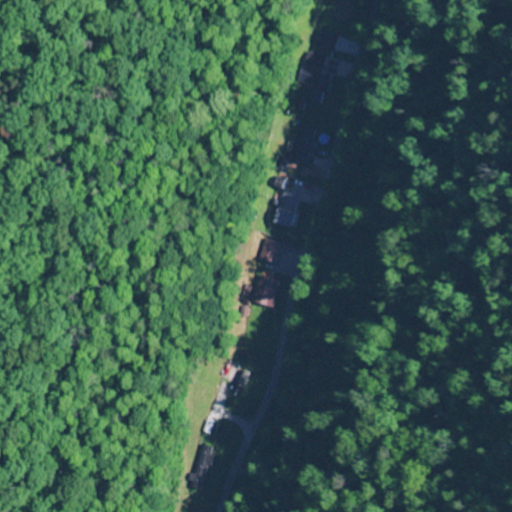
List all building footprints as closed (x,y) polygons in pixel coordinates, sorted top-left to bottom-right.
[(323,39),(325,48),(334,46),(333,38),(323,39)] [(334,60),(313,55),(302,99),(323,104),(334,60)] [(311,167),(319,129),(296,125),(289,163),(311,167)] [(297,227),(304,193),(283,188),(275,223),(297,227)] [(284,243),(267,238),(260,260),(277,265),(284,243)] [(276,308),(282,280),(259,276),(254,304),(276,308)]
